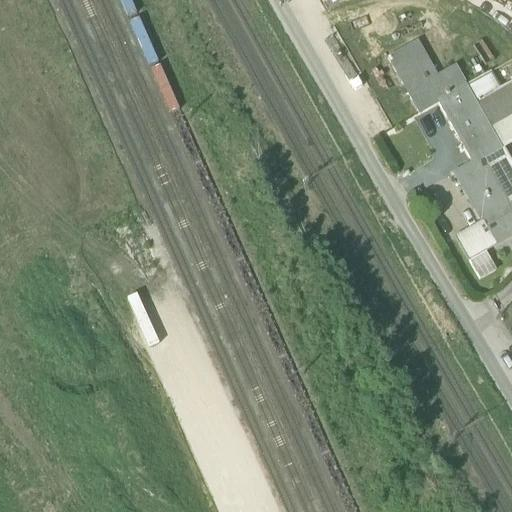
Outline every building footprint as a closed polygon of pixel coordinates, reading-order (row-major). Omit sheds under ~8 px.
[(387,62),(418,116),(437,105),(437,104),(465,89),(465,88),(454,70),(435,80),(416,46),(387,62)] [(488,77),(466,90),(477,109),(500,96),(499,95),(488,77)] [(511,85),(510,86),(511,89),(511,117),(489,130),(500,151),(501,152),(511,146),(511,85)] [(511,89),(499,95),(500,96),(477,109),(466,90),(465,89),(437,104),(437,105),(471,166),(481,161),(481,162),(500,151),(489,130),(511,117),(511,89)] [(511,170),(501,152),(500,151),(481,162),(481,161),(471,166),(452,176),(481,226),(493,248),(511,237),(511,215),(511,214),(511,170)] [(455,241),(467,263),(483,254),(493,248),(481,226),(455,241)] [(483,254),(467,263),(479,283),(495,274),(483,254)]
